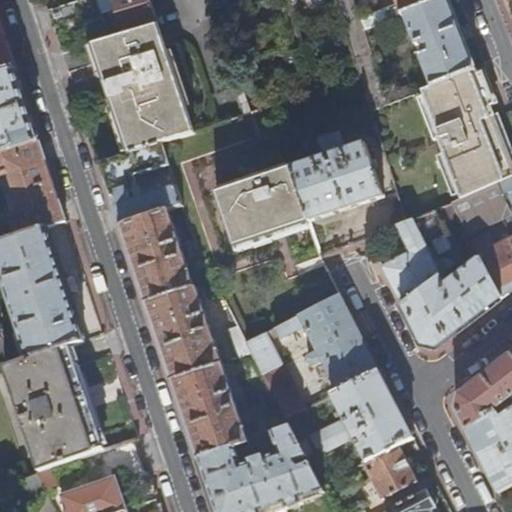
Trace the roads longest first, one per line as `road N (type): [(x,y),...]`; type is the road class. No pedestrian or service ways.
road 1 (residential): [(189,511),(19,0)]
road 2 (residential): [(351,265),(419,396)]
road 3 (residential): [(419,396),(479,511)]
